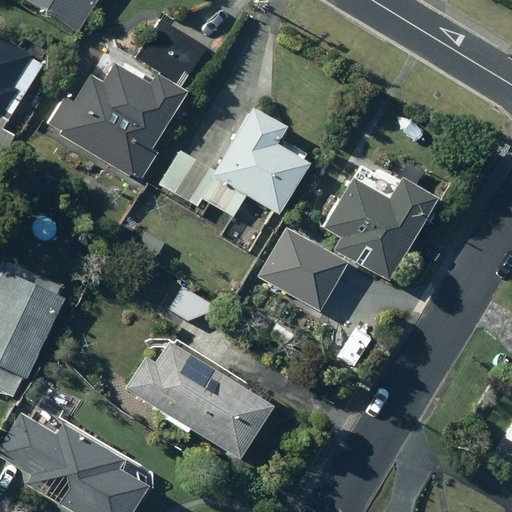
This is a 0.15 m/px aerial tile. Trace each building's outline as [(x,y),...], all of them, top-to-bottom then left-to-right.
[(21,0),(75,31),(93,0),(21,0)] [(184,91),(179,88),(204,47),(158,19),(133,60),(154,73),(147,85),(111,64),(99,84),(87,76),(72,102),(63,97),(47,124),(59,131),(57,135),(126,176),(129,172),(140,178),(155,153),(149,149),(184,91)] [(0,156),(12,136),(0,129),(39,65),(26,57),(28,54),(0,37),(0,156)] [(251,107),(198,197),(232,217),(244,196),(276,214),(307,163),(302,160),(305,154),(283,141),(279,147),(273,143),(283,126),(251,107)] [(339,238),(331,250),(335,252),(329,264),(300,247),(288,268),(324,289),(343,256),(385,280),(421,219),(427,222),(435,209),(429,205),(433,197),(398,177),(385,198),(350,177),(321,227),(339,238)] [(145,231),(136,246),(154,256),(163,242),(145,231)] [(0,272),(0,391),(11,396),(20,377),(24,378),(61,299),(1,270),(0,272)] [(181,287),(167,311),(185,321),(216,308),(181,287)] [(142,357),(122,389),(166,415),(164,419),(179,429),(180,426),(236,459),(269,404),(240,387),(243,382),(173,340),(171,344),(166,341),(152,363),(142,357)] [(23,485),(69,511),(127,511),(144,485),(116,468),(120,460),(60,424),(54,434),(18,412),(0,441),(0,458),(29,476),(23,485)] [(511,422),(503,437),(511,442),(511,422)]
